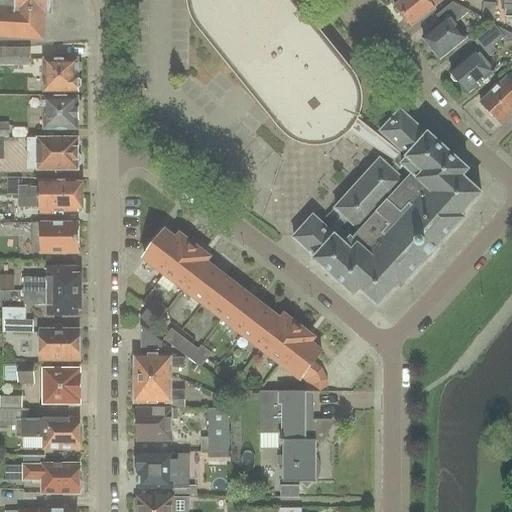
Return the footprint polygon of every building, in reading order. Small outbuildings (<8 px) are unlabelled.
[(0,0),(0,36),(15,38),(17,38),(41,40),(44,40),(44,41),(45,41),(45,39),(46,39),(47,37),(46,37),(47,15),(48,16),(48,14),(51,14),(52,11),(50,11),(51,0),(53,0),(52,0),(0,0)] [(348,130),(395,161),(389,167),(384,161),(382,160),(381,159),(380,160),(379,159),(378,161),(378,162),(372,169),(372,168),(370,171),(346,197),(345,197),(344,198),(344,199),(338,205),(336,207),(336,208),(337,209),(336,209),(338,211),(338,210),(344,216),(330,230),(323,224),(324,224),(322,222),(322,223),(316,217),(314,215),(313,216),(312,216),(311,217),(311,218),(307,223),(306,222),(305,224),(305,225),(301,229),(301,228),(299,230),(300,231),(295,235),(294,237),(296,240),(296,239),(301,244),(301,245),(303,246),(309,251),(308,251),(310,253),(311,253),(316,257),(316,258),(317,259),(316,259),(319,261),(325,267),(327,269),(328,269),(335,276),(336,277),(344,283),(343,284),(345,285),(353,292),(352,292),(354,294),(355,294),(358,292),(357,292),(361,288),(368,294),(368,295),(370,296),(377,302),(377,303),(378,304),(379,304),(379,305),(380,304),(382,302),(388,295),(389,296),(391,293),(390,293),(397,286),(399,284),(402,286),(403,285),(404,285),(405,283),(412,276),(414,274),(413,274),(420,267),(421,267),(422,265),(428,257),(429,258),(430,258),(431,257),(431,256),(430,256),(437,249),(438,249),(439,250),(440,249),(439,248),(439,247),(445,240),(446,240),(448,237),(447,237),(454,230),(454,231),(456,228),(462,221),(463,222),(464,220),(464,219),(465,218),(462,215),(465,212),(471,205),(473,203),(480,196),(481,195),(481,194),(482,193),(481,193),(481,192),(480,191),(479,191),(472,184),(470,182),(463,177),(466,173),(467,173),(469,171),(468,171),(469,170),(468,169),(469,169),(466,166),(466,167),(459,161),(460,161),(457,159),(450,153),(451,153),(449,151),(448,151),(442,145),(440,142),(439,143),(433,137),(433,136),(431,134),(431,135),(430,134),(429,135),(421,128),(422,128),(420,126),(420,127),(413,121),(413,120),(411,118),(410,119),(404,112),(401,110),(400,111),(400,110),(398,112),(399,113),(396,116),(395,116),(394,118),(388,124),(386,126),(383,129),(381,131),(383,133),(384,134),(391,140),(393,142),(400,149),(402,151),(402,150),(403,152),(402,153),(357,118),(359,113),(360,111),(361,108),(361,105),(361,102),(361,100),(361,97),(361,94),(361,93),(360,89),(359,87),(358,84),(357,81),(357,80),(355,77),(353,73),(293,0),(191,0),(191,1),(192,6),(192,9),(193,10),(193,12),(194,15),(195,16),(196,19),(198,23),(200,26),(284,128),(286,131),(288,133),(292,136),(294,137),(298,139),(301,141),(306,142),(310,143),(315,143),(318,143),(321,143),(325,143),(330,141),(334,140),(338,138),(342,135),(346,132),(348,130)] [(447,0),(405,0),(397,7),(397,6),(396,7),(412,28),(414,27),(413,26),(435,9),(436,9),(447,0)] [(467,39),(456,26),(472,13),(454,3),(438,16),(443,22),(424,37),(425,39),(425,44),(427,47),(432,48),(442,59),(452,51),(451,49),(454,46),(456,48),(467,39)] [(511,34),(495,26),(487,33),(472,45),(477,52),(452,72),(453,73),(452,78),(455,81),(459,81),(469,94),(496,72),(486,61),(500,50),(496,45),(505,38),(509,44),(511,43),(511,34)] [(0,65),(33,67),(33,49),(0,48),(0,65)] [(82,86),(82,81),(79,79),(79,73),(82,71),(82,65),(79,63),(79,59),(46,59),(46,92),(79,92),(79,88),(82,86)] [(511,74),(482,103),(493,115),(493,119),(496,122),(500,123),(502,125),(511,114),(511,74)] [(79,111),(82,109),(82,103),(79,101),(79,97),(45,97),(46,129),(79,129),(79,111)] [(0,139),(5,139),(11,139),(11,123),(0,123),(0,139)] [(79,167),(82,164),(82,157),(79,154),(79,139),(29,139),(29,154),(39,154),(39,170),(79,170),(79,167)] [(20,186),(20,198),(79,198),(79,180),(41,180),(41,188),(30,186),(20,186)] [(79,198),(20,198),(20,207),(41,207),(41,214),(56,213),(56,212),(79,211),(79,209),(83,207),(83,201),(79,199),(79,198)] [(80,254),(80,223),(42,223),(42,224),(37,224),(37,229),(42,229),(42,254),(80,254)] [(165,273),(186,246),(166,231),(145,258),(165,273)] [(186,246),(165,273),(184,288),(205,261),(198,256),(202,251),(189,241),(188,242),(188,243),(186,246)] [(204,303),(225,276),(205,261),(184,288),(204,303)] [(26,293),(78,292),(78,280),(81,280),(81,271),(78,271),(78,268),(49,268),(49,279),(26,278),(26,293)] [(204,303),(223,318),(244,291),(242,290),(242,286),(237,283),(234,283),(225,276),(204,303)] [(244,291),(223,318),(243,333),(263,307),(254,299),(254,295),(249,292),(245,292),(244,291)] [(78,303),(78,292),(26,293),(25,306),(49,306),(49,316),(78,316),(79,313),(81,313),(81,303),(78,303)] [(168,310),(156,300),(142,319),(154,328),(168,310)] [(262,348),(283,322),(263,307),(243,333),(262,348)] [(4,322),(27,321),(27,308),(4,308),(4,322)] [(36,321),(27,321),(4,322),(4,333),(36,333),(36,321)] [(281,363),(302,336),(305,332),(305,333),(306,331),(293,321),(289,327),(283,322),(262,348),(281,363)] [(165,339),(174,346),(182,336),(173,329),(165,339)] [(80,361),(80,330),(43,330),(43,361),(80,361)] [(191,343),(182,336),(174,346),(183,353),(191,343)] [(302,336),(281,363),(301,379),(302,377),(313,363),(322,352),(302,336)] [(192,360),(200,350),(191,343),(183,353),(192,360)] [(203,346),(200,350),(192,360),(202,367),(213,354),(203,346)] [(137,380),(172,380),(172,368),(187,368),(187,361),(183,358),(172,358),(172,354),(137,354),(137,356),(138,356),(143,356),(143,363),(138,363),(138,362),(137,362),(137,380)] [(313,363),(302,377),(306,380),(322,370),(313,363)] [(36,365),(19,365),(19,385),(36,385),(36,365)] [(80,404),(80,371),(46,371),(46,404),(80,404)] [(172,380),(137,380),(137,395),(138,395),(138,394),(143,394),(143,402),(138,402),(138,401),(137,401),(137,403),(172,403),(172,408),(186,408),(186,390),(172,390),(172,380)] [(308,386),(308,393),(313,393),(327,393),(327,380),(308,386)] [(313,393),(308,393),(262,393),(261,432),(279,432),(279,424),(284,424),(284,441),(281,441),(281,450),(284,450),(284,483),(316,483),(317,482),(318,480),(319,479),(320,477),(321,475),(321,474),(321,473),(321,471),(321,469),(321,467),(320,465),(319,463),(318,461),(316,460),(316,442),(324,442),(329,432),(325,430),(313,430),(313,393)] [(0,396),(0,407),(23,407),(23,397),(0,396)] [(0,426),(14,427),(14,408),(0,407),(0,426)] [(178,419),(178,408),(138,408),(138,441),(144,441),(144,439),(148,439),(148,441),(173,441),(173,419),(178,419)] [(229,412),(209,412),(210,455),(230,454),(229,412)] [(83,443),(83,436),(80,434),(80,419),(79,419),(79,420),(46,420),(46,421),(24,421),(24,438),(46,438),(46,449),(79,449),(79,450),(80,450),(80,446),(83,443)] [(191,488),(191,476),(174,476),(174,454),(139,454),(139,458),(136,460),(136,467),(139,470),(139,473),(141,473),(141,488),(191,488)] [(79,465),(44,465),(44,457),(25,457),(25,481),(44,481),(44,494),(79,494),(79,495),(80,495),(80,491),(84,488),(84,482),(80,479),(80,464),(79,464),(79,465)] [(173,511),(174,498),(140,498),(140,501),(137,501),(136,509),(140,509),(140,511),(173,511)]
